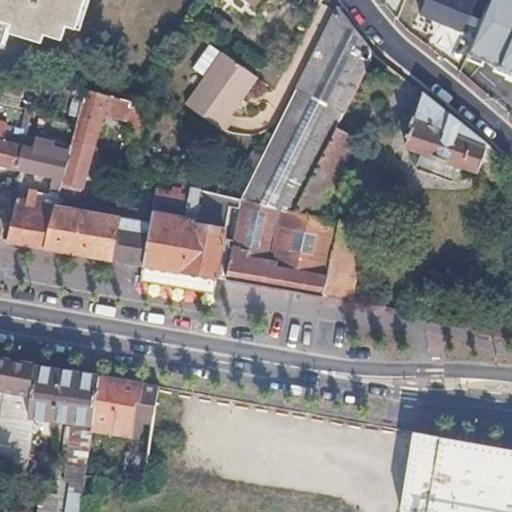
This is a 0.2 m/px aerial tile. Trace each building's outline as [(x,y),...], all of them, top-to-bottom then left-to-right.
[(0,0),(0,20),(7,22),(4,31),(34,40),(36,32),(55,38),(60,23),(68,26),(76,0),(0,0)] [(511,0),(492,0),(466,62),(511,79),(511,0)] [(253,169),(239,197),(230,246),(223,279),(319,296),(325,272),(337,221),(312,215),(327,186),(307,176),(326,138),(334,142),(378,56),(371,50),(335,5),(334,7),(253,169)] [(255,76),(220,52),(183,102),(218,128),(255,76)] [(83,87),(83,88),(78,106),(100,112),(128,120),(133,104),(133,101),(83,87)] [(485,144),(422,92),(403,144),(404,147),(473,171),(476,170),(479,162),(485,144)] [(133,104),(128,120),(126,141),(136,143),(142,106),(133,104)] [(100,112),(78,106),(67,146),(65,154),(66,155),(60,179),(58,178),(57,183),(59,183),(56,193),(76,199),(100,112)] [(22,135),(2,131),(0,138),(0,139),(20,144),(22,135)] [(67,146),(22,135),(20,144),(65,154),(67,146)] [(0,139),(0,164),(58,178),(60,179),(66,155),(65,154),(20,144),(0,139)] [(492,151),(485,144),(479,162),(487,165),(490,158),(492,151)] [(207,171),(193,168),(191,177),(205,180),(207,171)] [(148,222),(140,264),(138,279),(163,284),(191,289),(193,274),(213,277),(223,228),(229,203),(202,197),(196,223),(181,220),(182,215),(185,203),(192,205),(196,186),(188,184),(156,176),(150,209),(150,211),(148,222)] [(55,197),(27,193),(26,200),(52,205),(55,197)] [(26,200),(14,197),(3,241),(41,247),(52,205),(26,200)] [(126,218),(52,205),(41,247),(140,264),(148,222),(126,218)] [(150,211),(128,207),(126,218),(148,222),(150,211)] [(337,220),(337,221),(325,272),(319,296),(348,301),(365,228),(337,220)] [(33,366),(0,359),(0,389),(7,391),(30,394),(33,366)] [(98,377),(33,366),(30,394),(27,416),(30,416),(70,423),(91,426),(98,377)] [(141,385),(98,377),(91,426),(90,431),(130,436),(132,420),(134,402),(137,402),(141,385)] [(137,402),(134,402),(132,420),(149,423),(156,387),(141,385),(137,402)] [(91,426),(70,423),(63,483),(69,483),(64,511),(78,511),(80,503),(84,473),(90,431),(91,426)] [(511,511),(511,450),(458,441),(412,433),(398,511),(511,511)] [(145,457),(124,455),(122,470),(121,477),(142,479),(145,457)]
